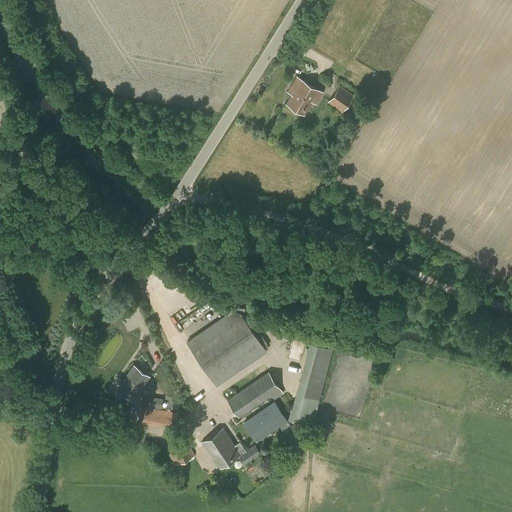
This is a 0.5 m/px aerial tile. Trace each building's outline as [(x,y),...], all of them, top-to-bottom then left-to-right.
[(286,103),(304,114),(312,101),(316,104),(323,92),(301,78),(286,103)] [(339,85),(328,102),(342,112),(354,95),(339,85)] [(187,342),(194,352),(216,384),(266,351),(240,313),(231,311),(187,342)] [(309,342),(289,420),(312,426),(332,348),(309,342)] [(135,366),(119,389),(132,398),(148,375),(135,366)] [(227,399),(239,418),(271,395),(275,401),(284,393),(268,371),(227,399)] [(149,406),(163,406),(163,396),(149,395),(149,406)] [(244,423),(255,439),(286,418),(275,402),(244,423)] [(178,413),(140,406),(137,422),(175,427),(178,413)] [(223,427),(202,442),(219,468),(238,455),(244,464),(260,452),(255,444),(245,451),(244,449),(240,452),(223,427)] [(165,446),(174,464),(194,454),(185,436),(165,446)]
